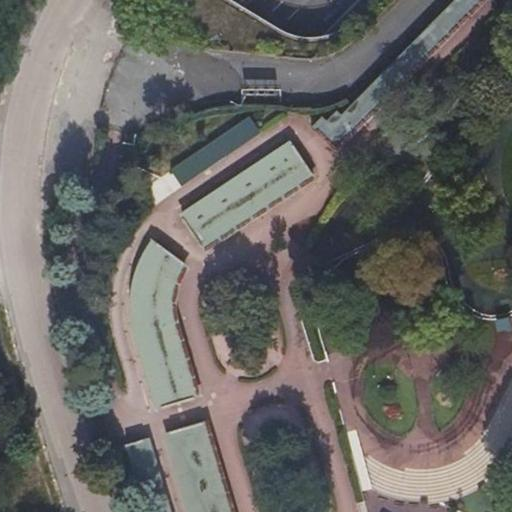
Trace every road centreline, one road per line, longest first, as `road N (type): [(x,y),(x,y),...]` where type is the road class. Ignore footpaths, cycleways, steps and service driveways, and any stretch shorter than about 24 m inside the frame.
road 1 (trunk): [(0,338),(113,201),(309,0)]
road 2 (trunk): [(177,0),(0,187)]
road 3 (unknown): [(230,281),(211,301),(225,355),(237,367),(261,368),(274,351),(261,295),(233,280)]
road 4 (unknown): [(493,153),(456,172),(435,211),(466,290),(494,303),(511,299)]
road 5 (unknown): [(252,424),(274,411),(298,422),(324,511)]
